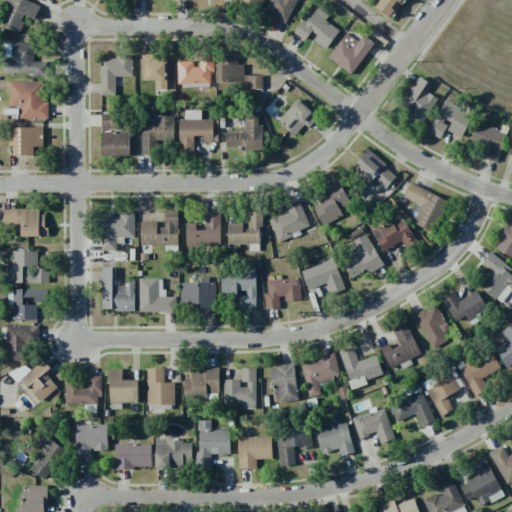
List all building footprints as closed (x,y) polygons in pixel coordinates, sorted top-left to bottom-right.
[(35,19),(40,6),(26,0),(9,0),(0,23),(19,31),(25,15),(35,19)] [(263,0),(240,0),(259,9),(263,0)] [(270,0),(264,13),(286,23),(297,0),(270,0)] [(380,0),(376,8),(394,20),(406,0),(380,0)] [(326,49),(339,31),(325,20),(329,15),(316,6),(296,34),(307,42),(310,38),(326,49)] [(358,42),(346,33),(328,58),(350,75),(374,44),(363,35),(358,42)] [(3,73),(31,74),(31,77),(46,77),(47,62),(33,62),(33,43),(12,43),(12,51),(4,51),(3,73)] [(166,89),(165,55),(142,55),(143,81),(154,80),(155,90),(166,89)] [(115,95),(115,77),(132,77),(132,58),(100,58),(100,95),(115,95)] [(177,62),(178,84),(210,83),(210,72),(214,72),(213,60),(196,60),(196,61),(177,62)] [(262,89),(262,76),(244,76),(244,61),(219,60),(218,83),(243,84),(243,89),(262,89)] [(427,93),(431,83),(416,76),(404,103),(411,106),(406,117),(423,125),(436,97),(427,93)] [(9,106),(21,106),(21,119),(48,118),(48,102),(43,102),(43,81),(9,82),(9,106)] [(304,124),(309,128),(318,118),(297,99),(278,121),(294,136),(304,124)] [(441,139),(445,130),(462,137),(472,112),(443,100),(429,134),(441,139)] [(193,154),(194,136),(203,136),(203,143),(217,143),(217,134),(212,134),(212,120),(200,119),(201,111),(185,110),(184,119),(179,119),(178,154),(193,154)] [(115,129),(115,114),(101,114),(102,129),(115,129)] [(142,155),(157,155),(156,141),(174,141),(174,115),(141,116),(142,155)] [(262,151),(262,125),(257,125),(257,116),(244,116),(245,132),(226,133),(226,147),(244,147),(244,152),(262,151)] [(497,162),(506,132),(477,123),(471,144),(486,149),(483,158),(497,162)] [(43,127),(10,127),(9,146),(14,146),(14,156),(34,156),(34,146),(42,147),(43,127)] [(130,156),(129,132),(101,133),(101,156),(130,156)] [(353,166),(372,181),(386,164),(367,149),(353,166)] [(396,176),(386,168),(376,180),(386,188),(396,176)] [(343,215),(339,208),(350,203),(339,183),(309,200),(323,226),(343,215)] [(435,233),(449,200),(410,184),(404,198),(420,205),(413,224),(435,233)] [(309,226),(299,201),(284,208),(286,213),(269,220),(279,243),(301,234),(299,230),(309,226)] [(45,236),(45,209),(3,209),(4,224),(21,224),(21,237),(45,236)] [(186,247),(220,247),(220,211),(205,211),(205,230),(196,230),(196,223),(185,223),(186,247)] [(140,246),(165,246),(165,251),(177,251),(178,213),(163,212),(163,223),(141,223),(140,246)] [(227,245),(261,244),(260,212),(245,212),(245,223),(227,224),(227,245)] [(134,238),(134,214),(102,215),(102,251),(116,250),(116,243),(123,243),(123,238),(134,238)] [(418,244),(401,215),(372,232),(383,252),(402,241),(407,250),(418,244)] [(511,257),(511,220),(509,219),(494,248),(511,257)] [(366,270),(369,274),(383,266),(362,227),(347,235),(357,253),(342,261),(351,278),(366,270)] [(12,268),(5,268),(5,283),(48,283),(49,267),(37,267),(37,251),(12,251),(12,268)] [(490,271),(479,286),(502,303),(511,288),(511,275),(510,274),(511,270),(511,268),(490,252),(481,264),(490,271)] [(326,284),(329,295),(345,289),(334,259),(301,271),(308,290),(326,284)] [(222,273),(221,293),(239,294),(239,309),(255,309),(256,273),(222,273)] [(139,279),(139,313),(176,312),(175,297),(163,297),(163,278),(139,279)] [(301,300),(298,278),(266,281),(268,293),(264,293),(265,310),(282,308),(281,302),(301,300)] [(180,283),(180,305),(200,305),(200,311),(216,310),(215,280),(200,280),(201,283),(180,283)] [(37,320),(36,305),(22,305),(22,298),(35,298),(35,303),(48,303),(48,289),(9,289),(9,320),(37,320)] [(454,322),(466,316),(471,325),(482,319),(478,313),(486,308),(477,290),(459,301),(453,290),(441,298),(454,322)] [(444,332),(448,330),(437,304),(415,314),(430,349),(448,341),(444,332)] [(421,355),(407,324),(393,330),(400,346),(392,349),(389,344),(380,348),(389,368),(421,355)] [(511,364),(511,324),(501,330),(507,342),(495,349),(506,368),(511,364)] [(7,361),(27,361),(26,346),(39,346),(38,326),(6,327),(7,361)] [(376,355),(358,361),(353,347),(339,352),(351,389),(367,384),(366,380),(382,375),(376,355)] [(500,368),(490,350),(458,367),(474,396),(488,389),(482,378),(500,368)] [(300,363),(309,398),(321,395),(318,384),(341,378),(335,354),(300,363)] [(57,387),(45,373),(50,368),(42,359),(30,370),(24,363),(12,373),(39,403),(57,387)] [(279,402),(298,400),(293,364),(270,368),(273,395),(278,394),(279,402)] [(184,399),(218,398),(217,367),(192,368),(192,380),(184,380),(184,399)] [(146,368),(147,405),(174,404),(174,383),(164,383),(163,368),(146,368)] [(241,368),(241,385),(240,385),(240,380),(223,380),(224,404),(242,404),(243,409),(256,409),(255,368),(241,368)] [(138,403),(138,380),(122,380),(122,369),(108,369),(109,404),(138,403)] [(464,387),(455,372),(425,389),(441,417),(454,410),(446,397),(464,387)] [(100,376),(86,376),(86,383),(65,383),(65,404),(100,404),(100,376)] [(416,414),(421,426),(434,421),(422,392),(389,406),(396,422),(416,414)] [(359,439),(376,433),(380,444),(394,439),(384,408),(352,418),(359,439)] [(230,454),(230,430),(211,430),(211,421),(197,420),(197,467),(210,468),(211,454),(230,454)] [(339,450),(340,456),(353,453),(346,420),(326,424),(327,430),(316,432),(321,453),(339,450)] [(108,449),(107,424),(76,426),(77,461),(92,461),(91,450),(108,449)] [(279,466),(295,465),(293,448),(311,446),(309,427),(276,430),(279,466)] [(66,449),(41,434),(35,445),(42,449),(30,470),(46,480),(66,449)] [(238,469),(256,468),(256,459),(272,459),(271,436),(237,437),(238,469)] [(191,440),(155,440),(155,469),(184,469),(184,463),(192,463),(191,440)] [(151,468),(151,444),(115,445),(115,469),(151,468)] [(511,453),(507,456),(502,446),(489,453),(506,484),(511,480),(511,453)] [(503,496),(485,458),(471,464),(477,476),(459,485),(467,501),(475,497),(479,507),(503,496)] [(465,511),(451,476),(436,482),(441,493),(423,500),(428,511),(465,511)] [(15,511),(46,511),(46,488),(22,487),(22,506),(15,506),(15,511)] [(382,511),(418,511),(413,498),(395,505),(393,499),(379,505),(382,511)]
